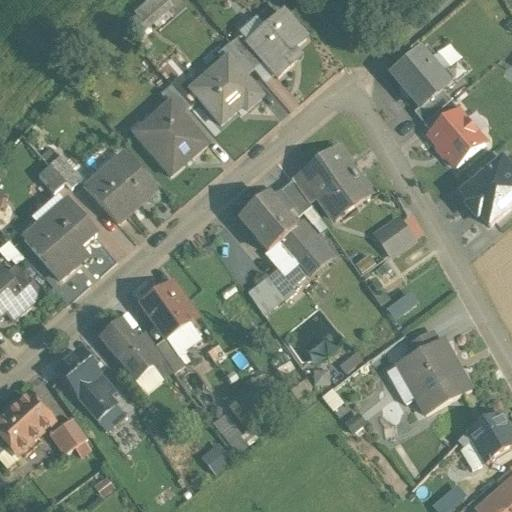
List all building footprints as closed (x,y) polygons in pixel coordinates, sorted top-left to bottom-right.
[(167,0),(158,0),(146,12),(154,21),(172,5),(167,0)] [(282,9),(247,39),(264,59),(279,76),(295,62),(288,55),(308,38),(282,9)] [(264,59),(247,39),(236,49),(254,68),(264,59)] [(236,49),(231,43),(219,53),(224,59),(228,56),(245,76),(254,68),(236,49)] [(427,45),(392,75),(420,106),(421,108),(442,89),(454,78),(446,69),(449,67),(438,54),(435,55),(427,45)] [(224,59),(213,69),(217,74),(196,93),(222,123),(244,104),(248,108),(262,96),(245,76),(228,56),(224,59)] [(191,107),(172,85),(162,94),(169,102),(171,101),(183,114),(191,107)] [(424,123),(451,99),(442,89),(421,108),(420,106),(414,111),(424,123)] [(424,123),(432,132),(457,111),(459,109),(451,99),(424,123)] [(183,114),(171,101),(169,102),(135,133),(172,175),(208,144),(183,114)] [(456,166),(485,143),(457,111),(432,132),(429,134),(456,166)] [(352,174),(334,150),(306,170),(321,191),(321,192),(338,216),(365,196),(370,193),(359,177),(360,176),(356,171),(352,174)] [(475,185),(503,162),(493,151),(466,174),(475,185)] [(82,180),(61,156),(51,164),(66,181),(72,189),(82,180)] [(124,158),(88,189),(119,224),(155,193),(124,158)] [(475,185),(464,195),(472,204),(468,208),(477,219),(481,216),(489,226),(511,206),(511,163),(508,158),(503,162),(475,185)] [(51,164),(39,175),(54,192),(66,181),(51,164)] [(306,170),(293,180),(308,201),(321,192),(321,191),(306,170)] [(293,180),(278,192),(293,209),(291,210),(297,217),(311,206),(308,201),(293,180)] [(293,209),(278,192),(270,199),(285,216),(291,210),(293,209)] [(266,194),(239,218),(268,251),(281,240),(295,227),(294,226),(285,216),(270,199),(266,194)] [(66,201),(23,238),(60,281),(75,268),(66,258),(94,234),(66,201)] [(300,221),(294,226),(295,227),(281,240),(311,274),(331,257),(300,221)] [(403,224),(380,240),(390,254),(413,239),(403,224)] [(284,276),(278,269),(267,277),(285,300),(296,291),(292,286),(305,274),(297,265),(284,276)] [(12,285),(0,271),(0,314),(4,311),(13,322),(40,297),(22,276),(12,285)] [(190,303),(175,281),(164,288),(180,310),(190,303)] [(164,288),(141,305),(165,339),(166,338),(189,322),(180,310),(164,288)] [(386,306),(394,317),(418,302),(411,290),(386,306)] [(135,339),(120,322),(101,338),(134,378),(151,365),(152,363),(141,350),(142,349),(135,341),(136,340),(135,339)] [(155,346),(145,331),(135,339),(136,340),(135,341),(142,349),(141,350),(152,363),(151,365),(154,368),(165,359),(155,346)] [(432,332),(409,345),(416,356),(438,343),(432,332)] [(185,365),(166,338),(165,339),(155,346),(165,359),(174,373),(185,365)] [(416,356),(397,366),(425,415),(471,389),(444,340),(438,343),(416,356)] [(100,374),(78,348),(55,368),(77,393),(98,375),(100,374)] [(347,372),(363,359),(355,350),(339,363),(347,372)] [(328,366),(313,367),(313,382),(328,382),(328,366)] [(98,375),(77,393),(98,419),(116,403),(110,395),(113,393),(98,375)] [(332,387),(322,394),(330,406),(340,399),(332,387)] [(0,423),(0,439),(8,448),(15,456),(51,423),(28,398),(0,423)] [(116,403),(98,419),(108,431),(127,416),(116,403)] [(511,436),(499,414),(468,433),(458,443),(463,448),(471,440),(485,463),(486,464),(511,448),(511,436)] [(356,418),(343,429),(352,438),(364,427),(356,418)] [(73,419),(50,436),(64,456),(74,448),(84,441),(87,439),(73,419)] [(248,451),(232,430),(221,439),(237,459),(248,451)] [(485,463),(471,440),(463,448),(460,451),(472,471),(485,463)] [(84,441),(74,448),(80,456),(90,449),(84,441)] [(231,467),(217,450),(204,462),(217,478),(231,467)] [(511,511),(511,482),(478,511),(511,511)] [(161,508),(156,511),(172,511),(163,500),(158,504),(161,508)]
